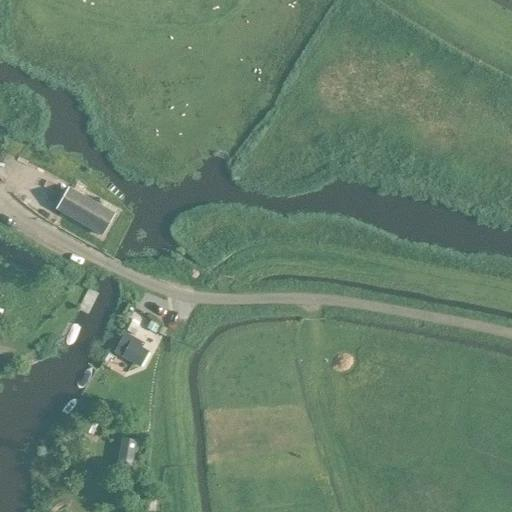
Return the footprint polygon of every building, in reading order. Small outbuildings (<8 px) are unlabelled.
[(112,212),(66,186),(54,207),(100,233),(112,212)] [(158,326),(149,320),(144,327),(153,333),(158,326)] [(132,334),(135,327),(126,322),(123,330),(132,334)] [(122,357),(139,366),(147,353),(135,346),(138,341),(132,338),(122,332),(111,351),(122,357)] [(0,356),(5,358),(9,345),(0,342),(0,356)] [(87,418),(83,429),(93,433),(97,422),(87,418)] [(129,472),(134,442),(121,439),(117,470),(129,472)]
